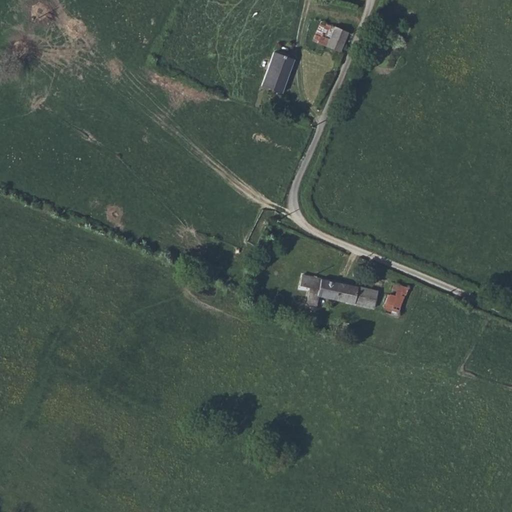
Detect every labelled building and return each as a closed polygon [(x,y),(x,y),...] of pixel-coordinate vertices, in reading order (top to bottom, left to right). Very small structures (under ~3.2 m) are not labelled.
[(327,47),(335,27),(322,21),(313,41),(327,47)] [(348,33),(335,27),(327,47),(340,53),(348,33)] [(295,59),(275,51),(261,86),(281,93),(295,59)] [(372,308),(376,291),(301,274),(298,284),(307,287),(307,295),(316,298),(318,295),(372,308)] [(395,281),(384,306),(397,312),(408,287),(395,281)]
